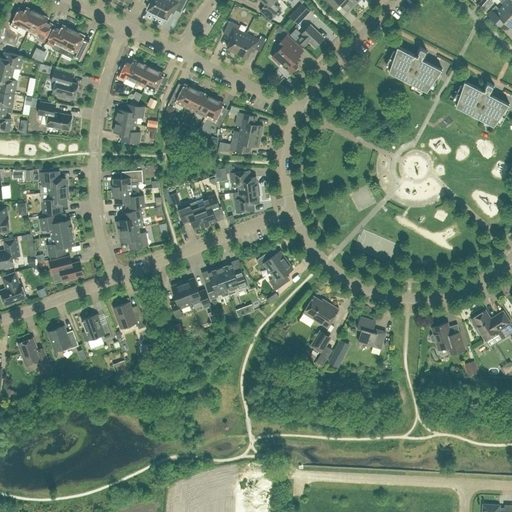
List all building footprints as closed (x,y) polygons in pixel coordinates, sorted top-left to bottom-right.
[(157,14),(163,0),(147,0),(148,0),(151,1),(147,9),(157,14)] [(177,0),(163,0),(157,14),(167,18),(171,11),(174,13),(175,10),(180,12),(186,0),(179,0),(179,1),(177,0)] [(275,0),(262,0),(266,4),(260,10),(270,20),(280,9),(273,2),(275,0)] [(325,0),(328,3),(330,0),(336,0),(348,10),(351,6),(352,7),(357,2),(354,0),(325,0)] [(504,5),(511,12),(511,0),(507,0),(508,0),(507,0),(500,0),(500,1),(504,4),(504,5)] [(259,12),(261,8),(251,3),(249,7),(259,12)] [(499,25),(503,21),(511,29),(511,28),(511,12),(504,5),(499,9),(495,5),(487,14),(499,25)] [(29,30),(38,12),(27,7),(25,10),(19,8),(11,25),(17,29),(19,25),(29,30)] [(286,20),(294,28),(306,15),(298,7),(286,20)] [(38,12),(29,30),(39,35),(37,38),(44,42),(53,24),(47,21),(48,17),(38,12)] [(237,52),(246,33),(237,29),(239,25),(229,20),(223,33),(229,36),(228,39),(231,40),(227,48),(237,52)] [(303,45),(308,41),(315,47),(324,37),(310,24),(301,34),(297,39),(303,45)] [(62,53),(74,30),(63,25),(61,28),(55,25),(47,43),(53,46),(52,48),(62,53)] [(74,30),(62,53),(72,58),(73,56),(80,59),(89,41),(83,38),(84,35),(74,30)] [(246,33),(237,52),(247,57),(250,50),(253,51),(255,48),(260,51),(265,40),(260,37),(259,40),(246,33)] [(297,64),(299,62),(299,58),(298,58),(299,57),(298,56),(303,50),(287,35),(276,46),(279,49),(274,55),(274,59),(279,64),(280,62),(291,73),(298,65),(297,64)] [(388,72),(427,91),(442,69),(422,59),(427,50),(419,46),(417,52),(419,53),(418,56),(397,46),(388,72)] [(31,58),(37,59),(39,54),(42,50),(36,47),(31,58)] [(0,69),(13,73),(15,67),(21,68),(24,56),(5,51),(3,58),(0,57),(0,69)] [(135,82),(144,64),(134,59),(128,70),(123,68),(121,72),(118,78),(124,81),(126,77),(135,82)] [(145,87),(154,69),(144,64),(135,82),(145,87)] [(13,73),(0,69),(0,90),(15,93),(16,93),(15,93),(18,81),(12,79),(13,73)] [(74,98),(78,84),(72,82),(74,74),(55,69),(51,81),(55,82),(53,92),(74,98)] [(154,69),(145,87),(155,91),(153,95),(159,97),(162,92),(163,88),(158,85),(164,73),(154,69)] [(494,126),(509,104),(489,93),(494,85),(486,81),(484,86),(486,88),(485,91),(464,81),(456,106),(494,126)] [(116,83),(115,91),(123,93),(124,84),(116,83)] [(186,107),(195,88),(185,84),(179,95),(174,92),(172,96),(169,102),(175,105),(176,102),(186,107)] [(195,88),(186,107),(195,111),(204,93),(195,88)] [(15,93),(0,90),(0,110),(6,112),(12,112),(15,94),(15,93)] [(205,116),(214,98),(204,93),(195,111),(205,116)] [(149,103),(159,108),(163,101),(153,96),(149,103)] [(214,98),(205,116),(215,121),(213,124),(219,127),(222,121),(217,118),(224,103),(214,98)] [(69,130),(72,115),(54,112),(56,104),(40,101),(38,114),(48,116),(46,126),(69,130)] [(115,120),(136,123),(137,116),(143,117),(145,106),(127,104),(126,110),(117,109),(115,120)] [(237,115),(238,112),(239,108),(231,106),(229,112),(237,115)] [(6,112),(0,110),(0,130),(9,131),(11,119),(5,118),(6,112)] [(164,118),(171,119),(173,113),(166,111),(164,118)] [(240,131),(261,136),(263,125),(255,124),(257,116),(238,112),(237,115),(235,124),(241,126),(240,131)] [(136,123),(115,120),(113,132),(122,133),(121,140),(139,143),(140,132),(135,131),(136,123)] [(155,139),(156,127),(147,126),(147,131),(151,131),(150,138),(155,139)] [(261,136),(240,131),(239,137),(233,136),(230,149),(233,149),(249,153),(251,145),(258,146),(261,136)] [(233,149),(230,149),(231,144),(220,141),(218,152),(231,155),(233,149)] [(112,191),(131,189),(139,189),(138,182),(143,182),(142,176),(142,170),(125,171),(121,178),(113,178),(113,185),(112,185),(112,191)] [(239,192),(259,189),(258,183),(257,184),(256,176),(250,177),(249,170),(235,172),(230,173),(232,186),(238,185),(239,192)] [(48,192),(68,191),(68,184),(66,184),(66,178),(60,178),(59,171),(40,172),(41,186),(47,185),(48,192)] [(4,198),(12,198),(12,185),(3,185),(4,198)] [(139,195),(139,189),(131,189),(112,191),(113,196),(114,196),(114,202),(127,201),(128,208),(145,207),(144,195),(139,195)] [(259,189),(239,192),(234,193),(236,212),(254,210),(253,203),(259,202),(258,195),(260,195),(259,189)] [(68,191),(48,192),(48,199),(42,199),(43,213),(62,212),(62,204),(68,204),(67,198),(69,198),(68,191)] [(176,192),(169,195),(173,204),(180,202),(176,192)] [(215,194),(196,200),(205,225),(217,221),(213,212),(221,209),(215,194)] [(196,200),(178,207),(183,223),(191,220),(194,229),(205,225),(196,200)] [(0,231),(10,231),(8,215),(7,215),(7,206),(0,206),(0,231)] [(118,232),(139,227),(137,221),(143,220),(141,209),(122,213),(124,219),(116,221),(118,232)] [(232,214),(226,217),(229,223),(235,221),(232,214)] [(52,236),(73,232),(72,225),(71,225),(70,220),(57,222),(55,215),(40,218),(42,230),(50,228),(52,236)] [(139,227),(118,232),(120,242),(128,240),(130,249),(149,245),(146,232),(140,233),(139,227)] [(73,232),(52,236),(48,236),(49,244),(47,244),(49,256),(65,253),(64,246),(75,244),(73,238),(75,238),(73,232)] [(21,236),(22,240),(27,239),(31,256),(36,255),(31,234),(21,236)] [(13,257),(20,256),(17,238),(4,240),(5,249),(0,250),(0,267),(14,266),(13,257)] [(270,272),(287,260),(280,250),(271,257),(268,252),(256,260),(262,268),(265,266),(270,272)] [(37,262),(45,260),(43,253),(36,255),(37,262)] [(63,281),(84,275),(80,261),(72,263),(70,256),(49,261),(52,272),(60,270),(63,281)] [(287,260),(270,272),(274,277),(269,281),(276,290),(288,281),(284,275),(293,268),(287,260)] [(220,268),(229,293),(235,291),(235,288),(239,286),(240,288),(247,285),(242,269),(234,272),(231,263),(220,268)] [(229,293),(220,268),(208,272),(211,280),(206,283),(211,298),(218,296),(217,294),(221,293),(223,296),(229,293)] [(13,302),(26,297),(21,282),(19,283),(15,272),(2,277),(6,288),(0,289),(0,292),(5,305),(7,304),(9,305),(13,303),(13,302)] [(183,283),(191,304),(202,300),(205,307),(211,305),(205,289),(199,291),(194,277),(186,280),(186,282),(183,283)] [(191,304),(183,283),(180,285),(179,283),(171,286),(176,300),(170,302),(176,318),(182,315),(180,308),(191,304)] [(275,297),(270,292),(263,299),(268,304),(275,297)] [(327,327),(339,309),(329,303),(328,305),(314,296),(304,312),(327,327)] [(121,328),(132,324),(136,322),(139,328),(146,326),(140,309),(133,311),(129,301),(113,307),(121,328)] [(236,309),(238,316),(249,312),(246,306),(236,309)] [(511,325),(510,323),(503,311),(491,318),(485,310),(471,318),(473,320),(472,322),(476,327),(477,327),(485,340),(498,332),(502,339),(511,332),(511,325)] [(106,339),(112,336),(107,322),(101,324),(97,313),(82,319),(86,330),(83,332),(86,341),(104,334),(106,339)] [(381,348),(386,332),(373,328),(375,321),(360,316),(357,327),(362,328),(358,341),(381,348)] [(450,354),(465,349),(457,324),(449,326),(448,322),(431,327),(433,334),(431,334),(430,336),(432,340),(434,341),(436,341),(438,349),(448,346),(450,354)] [(64,350),(79,345),(74,333),(69,335),(67,334),(64,326),(48,332),(55,350),(62,348),(62,349),(64,350)] [(310,345),(322,353),(331,337),(319,329),(310,345)] [(26,366),(41,360),(33,337),(18,343),(22,354),(26,366)] [(44,374),(51,371),(48,362),(41,364),(44,374)]
